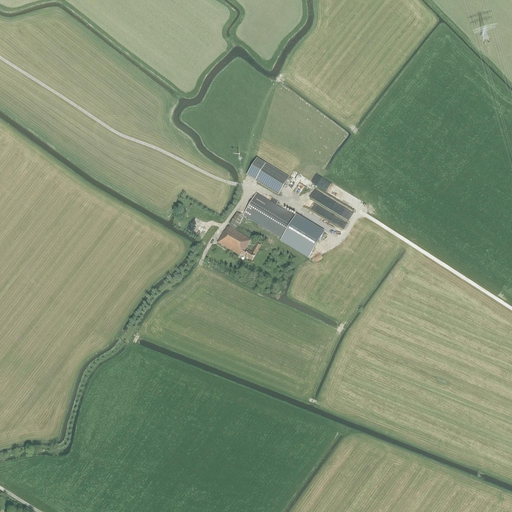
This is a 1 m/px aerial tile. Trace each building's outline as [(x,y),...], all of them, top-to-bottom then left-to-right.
[(266,163),(257,158),(246,175),(255,181),(278,196),(289,178),(266,163)] [(330,187),(330,186),(330,185),(324,181),(321,186),(328,190),(330,187)] [(296,216),(295,217),(256,194),(243,216),(282,239),(281,240),(309,257),(324,232),(296,216)] [(243,216),(240,215),(237,213),(233,219),(240,223),(243,216)] [(203,229),(205,224),(195,218),(192,223),(197,226),(196,227),(194,226),(191,231),(197,234),(200,229),(197,227),(198,227),(203,229)] [(251,240),(240,233),(228,227),(225,232),(224,232),(218,243),(240,255),(240,254),(252,261),(261,245),(257,243),(252,252),(246,249),(251,240)]
